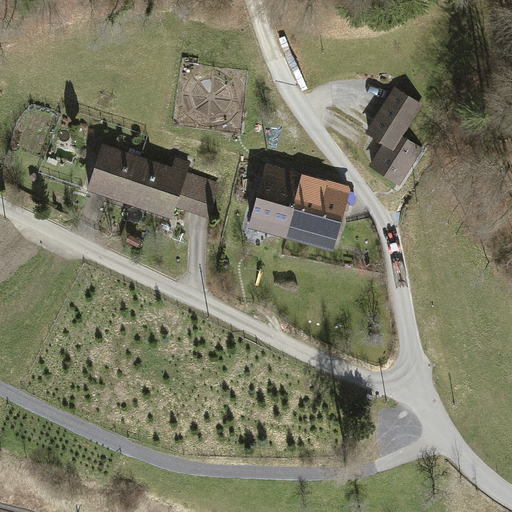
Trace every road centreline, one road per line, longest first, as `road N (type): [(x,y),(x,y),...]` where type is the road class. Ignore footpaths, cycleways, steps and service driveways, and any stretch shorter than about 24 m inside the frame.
road 1 (track): [(445,437),(358,471),(196,468),(158,461),(0,389)]
road 2 (residential): [(424,397),(380,384),(0,207)]
road 3 (residential): [(424,397),(385,226),(285,82)]
road 4 (residential): [(511,498),(462,459),(424,397)]
